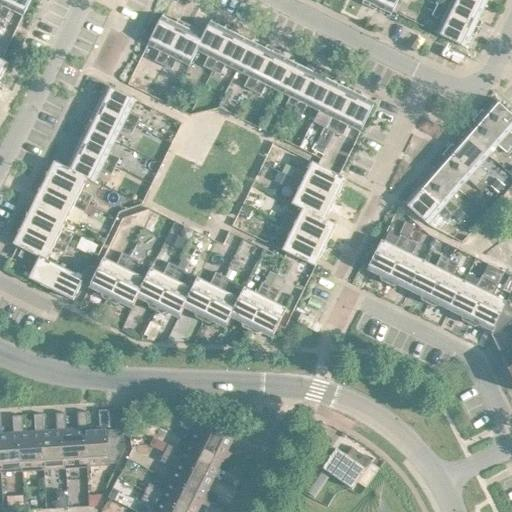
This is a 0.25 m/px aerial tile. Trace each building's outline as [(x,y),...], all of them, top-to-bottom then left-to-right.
[(5,0),(0,10),(0,15),(6,19),(12,7),(24,14),(28,7),(31,0),(5,0)] [(373,0),(370,6),(377,9),(379,5),(394,12),(394,10),(402,14),(402,13),(402,14),(408,3),(402,0),(373,0)] [(445,0),(441,0),(438,6),(481,27),(484,21),(479,19),(486,5),(476,0),(455,0),(453,4),(445,0)] [(481,27),(438,6),(434,15),(445,20),(439,33),(446,36),(446,37),(466,46),(473,32),(477,34),(481,27)] [(157,60),(165,65),(186,22),(179,19),(177,24),(163,16),(149,43),(162,49),(157,60)] [(191,64),(199,49),(198,48),(204,37),(203,37),(190,30),(192,25),(186,22),(165,65),(173,69),(178,57),(191,64)] [(205,66),(213,70),(234,27),(227,24),(225,29),(211,22),(206,32),(203,37),(204,37),(198,48),(199,49),(211,54),(205,66)] [(227,63),(239,69),(252,42),(238,35),(241,31),(234,27),(213,70),(221,74),(227,63)] [(246,86),(254,90),(275,48),(268,44),(266,49),(252,42),(239,69),(251,75),(246,86)] [(0,80),(9,62),(2,58),(6,50),(0,46),(0,80)] [(268,83),(280,89),(293,62),(279,55),(282,51),(275,48),(254,90),(262,94),(268,83)] [(287,106),(295,110),(316,68),(309,64),(307,69),(293,62),(280,89),(292,95),(287,106)] [(309,103),(321,109),(334,83),(320,76),(322,71),(316,68),(295,110),(303,114),(309,103)] [(328,126),(336,130),(357,88),(350,85),(348,89),(334,83),(321,109),(333,115),(328,126)] [(94,104),(137,125),(141,117),(130,111),(136,98),(109,85),(102,100),(97,97),(94,104)] [(357,88),(336,130),(344,134),(349,123),(362,129),(365,122),(366,123),(375,103),(361,96),(363,91),(357,88)] [(483,109),(478,114),(511,143),(511,131),(510,130),(511,128),(511,112),(498,100),(487,112),(483,109)] [(89,127),(115,140),(122,128),(133,133),(137,125),(94,104),(91,111),(95,113),(89,127)] [(477,123),(467,135),(489,154),(498,144),(508,152),(511,147),(511,143),(478,114),(473,120),(477,123)] [(74,145),(117,166),(121,158),(109,152),(115,140),(89,127),(82,140),(77,138),(74,145)] [(453,143),(448,148),(484,180),(490,173),(480,165),(489,154),(467,135),(457,146),(453,143)] [(88,177),(88,178),(95,181),(101,168),(112,174),(117,166),(74,145),(71,151),(75,154),(69,167),(68,168),(88,177)] [(447,157),(437,169),(459,189),(468,178),(478,186),(484,180),(448,148),(443,154),(447,157)] [(45,181),(89,203),(93,195),(82,190),(88,178),(88,177),(68,168),(69,167),(55,160),(45,181)] [(296,168),(292,177),(336,199),(347,178),(340,174),(343,166),(332,160),(328,168),(314,161),(307,174),(296,168)] [(423,177),(418,183),(454,214),(460,207),(450,199),(459,189),(437,169),(427,180),(423,177)] [(280,171),(276,180),(287,186),(288,185),(292,176),(280,171)] [(293,203),(304,209),(304,208),(326,219),(327,219),(336,199),(292,177),(292,176),(288,185),(299,190),(293,203)] [(484,180),(478,186),(484,192),(490,185),(484,180)] [(35,202),(68,218),(74,206),(85,212),(89,203),(45,181),(35,202)] [(454,214),(418,183),(413,188),(417,192),(406,204),(429,223),(438,213),(448,221),(454,214)] [(25,222),(69,244),(73,236),(62,231),(68,218),(35,202),(25,222)] [(89,203),(85,212),(94,216),(98,208),(89,203)] [(287,215),(283,223),(327,245),(337,224),(327,219),(326,219),(304,208),(304,209),(298,220),(287,215)] [(459,208),(454,214),(460,220),(466,214),(459,208)] [(407,221),(400,233),(410,238),(416,225),(407,221)] [(35,254),(41,256),(48,259),(54,247),(65,252),(69,244),(25,222),(14,243),(23,248),(35,254)] [(327,245),(283,223),(279,231),(290,236),(283,249),(298,257),(294,264),(305,270),(310,262),(317,266),(327,245)] [(186,225),(183,232),(183,236),(190,239),(195,230),(186,225)] [(179,235),(174,244),(185,249),(190,240),(179,235)] [(383,280),(389,283),(411,239),(402,235),(397,246),(383,239),(370,266),(380,271),(383,280)] [(83,237),(78,246),(94,255),(99,245),(83,237)] [(404,283),(412,287),(426,260),(413,254),(419,243),(411,239),(389,283),(395,286),(404,283)] [(31,262),(35,254),(23,248),(20,256),(31,262)] [(104,298),(110,301),(132,256),(124,252),(118,264),(105,257),(99,270),(93,281),(92,284),(101,288),(104,298)] [(423,301),(429,304),(451,259),(443,255),(438,266),(426,260),(412,287),(420,291),(424,300),(423,301)] [(30,278),(52,289),(63,266),(48,259),(41,256),(30,278)] [(134,305),(138,298),(140,294),(139,294),(147,278),(134,272),(140,261),(132,256),(110,301),(116,304),(125,300),(134,305)] [(182,258),(179,266),(186,270),(190,262),(182,258)] [(445,303),(453,307),(466,280),(454,274),(460,263),(451,259),(429,304),(436,307),(436,306),(445,303)] [(150,308),(157,311),(179,266),(170,262),(165,273),(152,267),(147,278),(139,294),(140,294),(138,298),(140,294),(148,298),(151,307),(150,308)] [(85,278),(93,281),(99,270),(91,266),(85,277),(63,266),(52,289),(74,300),(85,278)] [(181,315),(185,308),(187,304),(186,304),(194,288),(193,287),(181,281),(187,270),(186,270),(179,266),(157,311),(163,314),(163,313),(172,310),(181,315)] [(230,268),(226,276),(233,280),(237,272),(230,268)] [(197,317),(203,320),(225,276),(217,272),(212,283),(199,277),(193,287),(194,288),(186,304),(187,304),(185,308),(187,304),(194,308),(197,317)] [(464,321),(470,324),(492,279),(484,275),(479,287),(466,280),(453,307),(461,311),(464,320),(464,321)] [(228,324),(233,314),(233,313),(241,297),(240,297),(228,291),(233,280),(226,276),(225,276),(203,320),(209,323),(219,320),(228,324)] [(486,323),(495,328),(503,312),(508,301),(495,295),(500,283),(492,279),(470,324),(476,327),(477,326),(486,323)] [(244,327),(250,330),(272,285),(264,281),(259,292),(246,286),(240,297),(241,297),(233,313),(233,314),(241,318),(244,327)] [(272,285),(250,330),(256,333),(265,330),(275,334),(285,314),(284,314),(288,307),(275,300),(280,289),(272,285)] [(511,307),(508,301),(503,312),(510,323),(511,322),(511,307)] [(492,334),(494,337),(495,337),(494,335),(510,323),(503,312),(495,328),(492,334)] [(511,346),(502,354),(511,374),(511,346)] [(101,427),(89,428),(86,428),(88,466),(111,464),(108,427),(110,427),(109,409),(100,410),(101,427)] [(79,428),(67,429),(64,429),(67,467),(88,466),(86,428),(89,428),(88,411),(78,411),(79,428)] [(58,430),(46,431),(43,431),(45,469),(67,467),(64,429),(67,429),(66,412),(57,413),(58,430)] [(36,431),(24,432),(21,432),(24,470),(45,469),(43,431),(46,431),(44,413),(35,414),(36,431)] [(196,429),(190,440),(233,461),(236,455),(228,451),(234,437),(200,420),(200,421),(185,413),(181,422),(196,429)] [(15,433),(2,433),(0,433),(0,439),(2,472),(24,470),(21,432),(24,432),(23,415),(14,415),(15,433)] [(155,437),(151,444),(166,452),(170,444),(155,437)] [(170,444),(166,452),(215,476),(221,464),(230,468),(233,461),(190,440),(185,452),(170,444)] [(177,468),(171,479),(214,500),(217,494),(209,490),(215,476),(166,452),(161,461),(177,468)] [(151,483),(146,491),(189,511),(197,511),(202,502),(211,506),(214,500),(171,479),(166,490),(151,483)] [(114,487),(110,496),(116,499),(121,490),(114,487)] [(56,491),(52,495),(53,500),(58,505),(63,505),(66,501),(67,498),(62,491),(56,491)] [(158,507),(155,511),(189,511),(146,491),(142,499),(158,507)] [(24,495),(8,496),(9,509),(25,508),(24,495)] [(103,495),(90,495),(90,506),(98,506),(103,495)]
